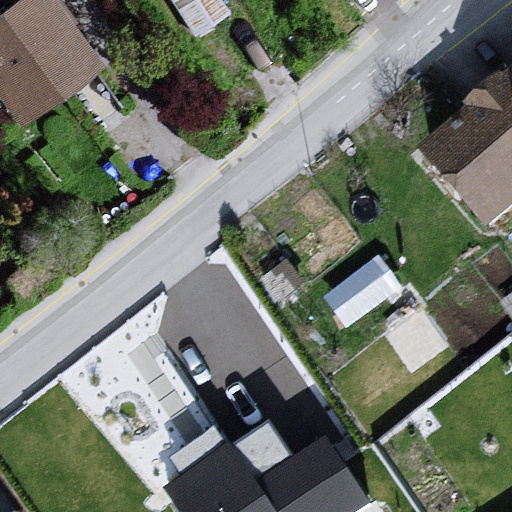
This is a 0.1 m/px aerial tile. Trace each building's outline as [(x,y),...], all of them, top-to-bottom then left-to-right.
[(8,0),(0,6),(0,116),(10,131),(108,60),(63,0),(8,0)] [(188,0),(196,16),(226,1),(225,0),(188,0)] [(511,106),(439,172),(501,239),(511,229),(511,106)] [(383,247),(327,283),(346,313),(402,278),(383,247)] [(169,496),(179,511),(363,511),(318,443),(253,486),(232,454),(169,496)]
